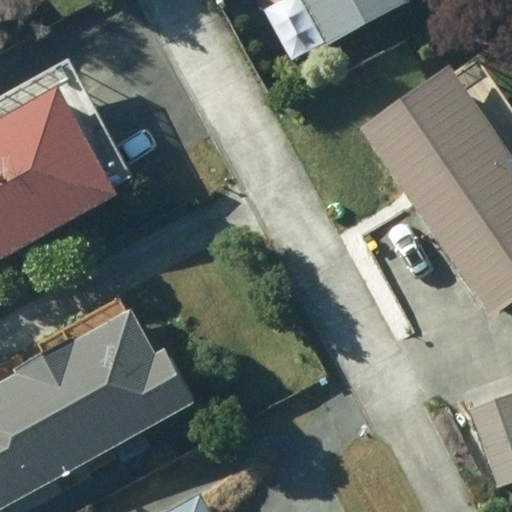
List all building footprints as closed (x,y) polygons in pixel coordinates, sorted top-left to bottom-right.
[(296,0),(320,45),(398,4),(396,0),(296,0)] [(353,127),(479,315),(511,292),(511,172),(442,68),(353,127)] [(0,252),(104,193),(44,86),(0,110),(0,252)] [(8,368),(10,372),(0,377),(0,503),(182,402),(152,348),(144,353),(119,309),(64,340),(63,337),(8,368)] [(511,392),(464,410),(492,485),(511,477),(511,392)] [(199,511),(191,496),(161,511),(199,511)]
